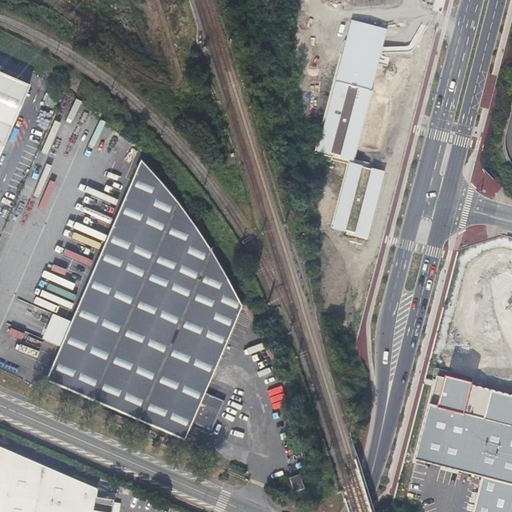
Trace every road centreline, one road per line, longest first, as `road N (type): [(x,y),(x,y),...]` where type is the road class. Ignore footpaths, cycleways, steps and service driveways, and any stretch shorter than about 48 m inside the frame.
road 1 (unclassified): [(0,405),(245,511)]
road 2 (primary): [(419,199),(388,312),(381,436)]
road 3 (primary): [(381,436),(444,205)]
road 4 (primary): [(444,205),(498,0)]
road 5 (primary): [(473,0),(419,199)]
